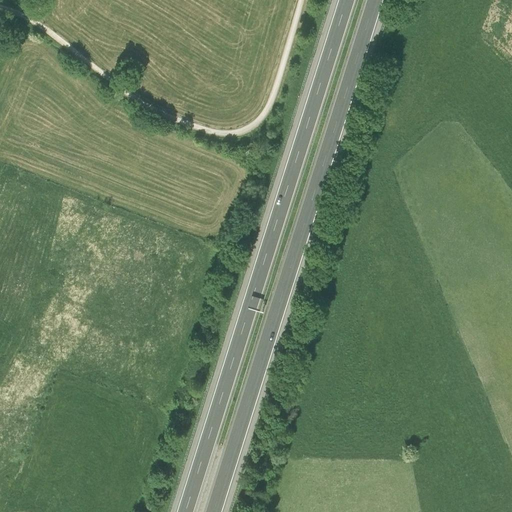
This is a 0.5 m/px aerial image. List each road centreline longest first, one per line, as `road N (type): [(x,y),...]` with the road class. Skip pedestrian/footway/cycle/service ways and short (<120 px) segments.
road 1 (motorway): [(213,511),(375,0)]
road 2 (motorway): [(346,0),(184,511)]
road 3 (track): [(303,0),(265,114),(241,132),(222,134),(141,103),(48,31),(0,6)]
